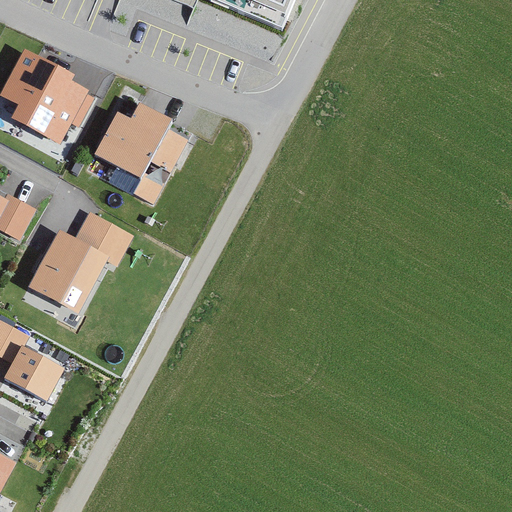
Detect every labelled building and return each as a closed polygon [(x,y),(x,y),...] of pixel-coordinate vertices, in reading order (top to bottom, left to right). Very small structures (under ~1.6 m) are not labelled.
[(295,0),(219,0),(285,26),(295,0)] [(12,95),(34,104),(27,120),(78,141),(105,77),(33,46),(12,95)] [(115,116),(93,157),(145,184),(166,142),(115,116)] [(0,230),(16,240),(32,211),(0,192),(0,230)] [(61,237),(36,286),(70,303),(95,254),(61,237)] [(24,346),(6,379),(46,401),(64,368),(24,346)] [(0,482),(11,463),(0,457),(0,482)]
